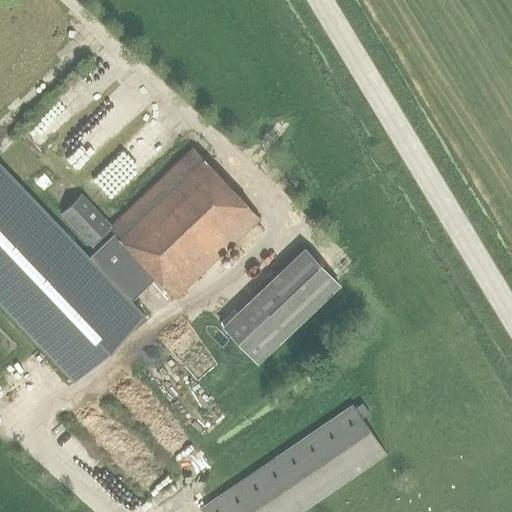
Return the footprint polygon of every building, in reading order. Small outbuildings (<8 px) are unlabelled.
[(97,109),(116,134),(144,113),(125,88),(97,109)] [(82,194),(60,214),(95,252),(93,254),(134,298),(155,278),(174,298),(260,218),(193,148),(111,225),(82,194)] [(0,164),(0,306),(73,383),(145,316),(131,301),(134,298),(93,254),(88,258),(0,164)] [(304,251),(251,301),(285,337),(338,287),(304,251)] [(202,511),(299,511),(384,457),(359,419),(371,411),(365,401),(200,509),(202,511)]
